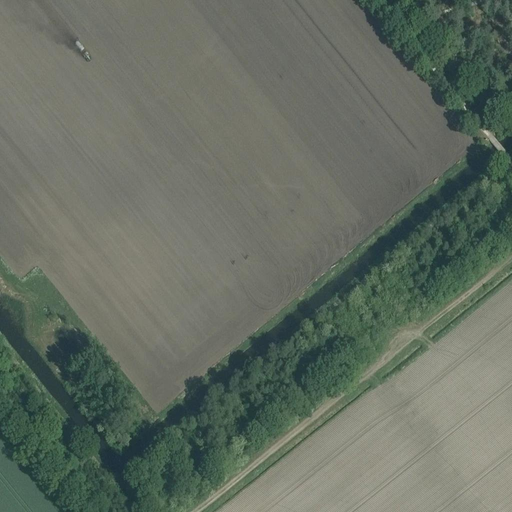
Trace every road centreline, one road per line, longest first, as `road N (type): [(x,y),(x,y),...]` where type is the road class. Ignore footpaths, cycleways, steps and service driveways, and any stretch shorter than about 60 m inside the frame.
road 1 (track): [(196,511),(511,258)]
road 2 (track): [(384,0),(486,131)]
